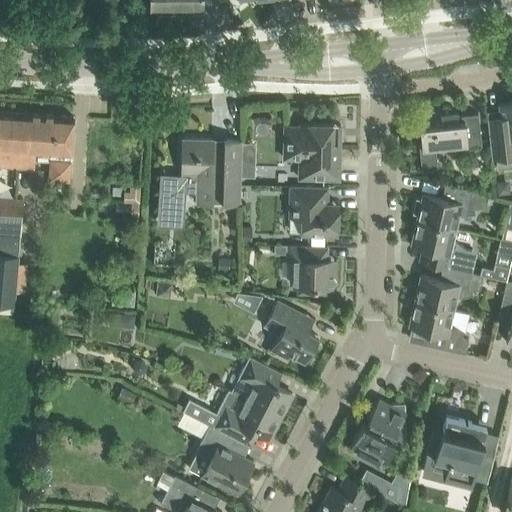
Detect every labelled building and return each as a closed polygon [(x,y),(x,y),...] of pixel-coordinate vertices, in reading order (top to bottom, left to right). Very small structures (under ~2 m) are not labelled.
[(149,0),(149,9),(203,8),(202,0),(149,0)] [(511,101),(499,103),(500,116),(487,117),(489,137),(491,158),(496,158),(497,167),(511,165),(511,101)] [(422,170),(438,168),(435,147),(466,143),(466,146),(481,144),(480,133),(478,113),(452,116),(451,115),(450,114),(449,113),(448,112),(440,113),(440,108),(421,110),(422,124),(419,124),(421,142),(419,143),(422,170)] [(26,150),(29,112),(18,111),(0,110),(0,165),(14,166),(18,167),(19,149),(26,150)] [(70,153),(72,135),(73,115),(29,112),(26,150),(19,149),(18,167),(34,168),(35,159),(35,151),(50,152),(49,157),(49,160),(48,179),(70,180),(71,159),(70,159),(70,153)] [(303,177),(319,178),(339,178),(340,144),(332,144),(332,123),(300,122),(300,125),(284,125),(284,153),(304,154),(303,177)] [(214,144),(214,138),(181,138),(181,158),(181,172),(187,172),(187,176),(162,175),(160,203),(185,205),(186,192),(196,192),(196,202),(240,203),(241,177),(242,143),(242,139),(224,139),(224,144),(214,144)] [(242,143),(241,177),(254,177),(255,144),(242,143)] [(508,179),(495,181),(497,195),(510,193),(508,179)] [(290,184),(289,217),(302,217),(301,232),(317,233),(337,233),(338,209),(338,204),(338,203),(327,202),(328,185),(308,184),(290,184)] [(139,201),(139,186),(130,186),(130,191),(123,191),(123,201),(139,201)] [(423,193),(417,218),(455,227),(458,216),(475,213),(474,208),(482,207),(485,194),(451,186),(448,198),(423,193)] [(0,197),(0,237),(20,239),(23,199),(0,197)] [(453,239),(455,227),(417,218),(411,244),(420,246),(417,260),(433,263),(448,267),(472,272),(477,251),(465,248),(453,239)] [(239,243),(239,244),(251,244),(251,225),(239,225),(239,243)] [(511,240),(511,228),(503,227),(500,237),(511,240)] [(0,303),(14,304),(15,292),(15,290),(16,283),(18,263),(20,239),(0,237),(0,303)] [(293,284),(299,284),(299,292),(324,293),(324,289),(328,286),(332,286),(332,282),(336,278),(330,271),(330,258),(327,258),(327,245),(307,244),(288,244),(274,244),(274,253),(288,253),(288,258),(293,259),(293,284)] [(230,258),(219,258),(218,271),(229,272),(230,258)] [(506,279),(509,266),(494,263),(493,268),(481,266),(479,274),(483,274),(506,279)] [(414,300),(453,308),(456,297),(472,294),(472,289),(480,288),(483,274),(479,274),(472,272),(448,267),(445,280),(420,274),(414,300)] [(506,341),(511,342),(511,280),(506,279),(498,313),(511,316),(506,341)] [(169,297),(172,282),(157,280),(155,294),(169,297)] [(313,318),(295,309),(276,299),(264,323),(279,330),(271,348),(288,357),(290,353),(305,361),(318,335),(307,330),(313,319),(313,318)] [(434,331),(430,345),(465,353),(468,339),(461,334),(464,330),(450,320),(453,308),(414,300),(408,325),(434,331)] [(134,321),(135,313),(110,311),(109,319),(134,321)] [(249,354),(238,375),(248,380),(247,382),(251,385),(245,397),(281,416),(293,393),(276,384),(282,372),(264,362),(249,354)] [(144,372),(147,365),(142,359),(134,360),(132,367),(137,373),(144,372)] [(122,387),(118,397),(131,402),(135,393),(122,387)] [(231,390),(212,426),(237,439),(240,441),(244,443),(251,430),(252,431),(269,439),(280,418),(281,416),(245,397),(231,390)] [(350,445),(368,454),(384,463),(394,443),(406,443),(405,415),(406,412),(404,411),(404,403),(390,403),(378,397),(368,418),(371,419),(367,426),(362,423),(350,445)] [(187,403),(183,411),(184,411),(202,420),(209,408),(190,398),(187,403)] [(486,425),(472,421),(446,415),(442,428),(441,428),(434,457),(448,461),(443,481),(446,481),(447,478),(469,483),(468,487),(471,488),(484,439),(483,438),(485,431),(486,425)] [(207,427),(194,451),(196,452),(209,458),(201,474),(219,483),(237,492),(253,460),(232,449),(237,439),(212,426),(209,424),(207,427)] [(202,488),(184,479),(174,474),(173,476),(163,470),(156,483),(167,488),(160,502),(179,511),(222,511),(196,499),(202,488)] [(316,511),(350,511),(352,507),(360,511),(372,488),(345,474),(338,488),(331,485),(316,511)] [(511,511),(511,478),(503,511),(511,511)] [(408,490),(407,489),(395,483),(388,496),(394,499),(405,505),(408,490)]
